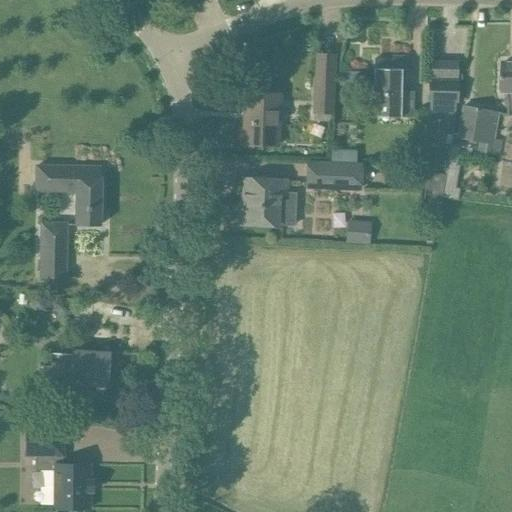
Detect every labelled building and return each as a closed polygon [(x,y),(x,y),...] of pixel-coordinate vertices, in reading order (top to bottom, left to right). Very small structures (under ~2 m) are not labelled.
[(407,58),(393,57),(392,60),(374,60),(373,92),(377,92),(376,115),(411,116),(412,92),(399,91),(400,68),(407,69),(407,58)] [(458,62),(431,61),(430,77),(457,78),(458,62)] [(511,63),(503,63),(502,92),(511,92),(511,63)] [(362,72),(343,72),(342,93),(361,93),(362,72)] [(333,79),(315,78),(314,113),(315,113),(315,121),(329,121),(329,114),(331,114),(333,79)] [(428,78),(427,102),(429,102),(429,116),(455,116),(455,102),(458,102),(458,78),(428,78)] [(279,95),(245,94),(243,144),(277,145),(279,95)] [(459,126),(457,138),(487,143),(485,155),(497,157),(500,141),(493,139),(498,113),(463,106),(459,126)] [(429,172),(423,202),(440,206),(441,198),(458,202),(460,188),(453,187),(459,147),(451,145),(446,176),(429,172)] [(362,165),(309,163),(308,188),(361,191),(362,165)] [(100,168),(36,167),(36,191),(76,192),(75,226),(99,226),(100,168)] [(241,180),(240,224),(260,224),(278,225),(294,226),(295,194),(287,194),(287,182),(279,181),(261,180),(241,180)] [(371,222),(348,221),(346,243),(369,245),(371,222)] [(65,224),(41,224),(40,278),(64,279),(65,224)] [(31,306),(36,311),(43,312),(48,309),(49,302),(45,296),(38,295),(32,299),(31,306)] [(52,311),(58,317),(65,318),(71,314),(72,306),(68,300),(60,299),(54,303),(52,311)] [(74,351),(72,351),(72,353),(51,352),(51,362),(50,362),(50,366),(41,365),(41,374),(45,374),(45,388),(70,389),(70,390),(93,391),(94,383),(105,384),(105,385),(106,385),(108,353),(107,353),(107,354),(73,352),(74,351)] [(25,455),(35,456),(35,471),(39,471),(39,481),(43,481),(42,504),(54,504),(54,509),(89,510),(89,492),(92,492),(92,481),(89,481),(89,464),(59,464),(59,456),(63,456),(63,428),(25,427),(25,455)]
